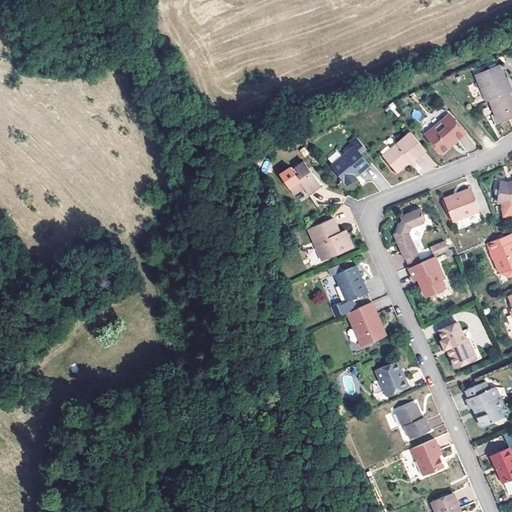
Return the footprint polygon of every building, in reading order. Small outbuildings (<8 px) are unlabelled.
[(478,75),(489,102),(492,101),(511,93),(506,80),(507,79),(501,65),(478,75)] [(464,74),(458,77),(460,83),(466,80),(464,74)] [(511,93),(492,101),(498,115),(501,124),(511,119),(511,93)] [(428,135),(442,153),(456,141),(457,143),(469,134),(452,114),(428,135)] [(429,150),(413,132),(385,156),(398,171),(401,168),(406,167),(408,162),(412,159),(414,162),(429,150)] [(367,148),(359,140),(353,145),(355,147),(333,165),(349,183),(357,177),(355,174),(358,172),(360,175),(372,165),(361,153),(367,148)] [(444,154),(457,143),(456,141),(442,153),(444,154)] [(292,167),(282,173),(286,179),(285,180),(290,188),(292,187),(296,193),(306,187),(310,194),(322,186),(306,161),(293,169),(292,167)] [(509,184),(502,182),(499,203),(503,203),(504,217),(511,216),(511,184),(510,185),(509,184)] [(446,202),(454,222),(480,211),(471,189),(461,193),(462,195),(446,202)] [(462,195),(461,193),(445,199),(446,202),(462,195)] [(398,231),(393,233),(404,258),(417,253),(412,242),(408,232),(410,229),(419,225),(423,224),(425,220),(421,209),(400,217),(403,223),(398,231)] [(484,220),(480,211),(454,222),(457,231),(484,220)] [(344,238),(341,232),(335,217),(318,225),(329,251),(339,247),(341,253),(354,247),(350,236),(344,238)] [(421,231),(419,225),(410,229),(408,232),(412,242),(418,240),(421,231)] [(347,230),(341,232),(344,238),(350,236),(347,230)] [(500,270),(501,270),(506,268),(510,277),(511,275),(511,233),(505,236),(489,242),(492,251),(491,252),(495,260),(496,260),(500,270)] [(418,240),(412,242),(417,253),(422,251),(418,240)] [(436,256),(450,250),(446,240),(432,246),(436,256)] [(318,263),(317,250),(311,250),(311,245),(306,245),(308,264),(318,263)] [(332,257),(341,253),(339,247),(329,251),(332,257)] [(436,256),(410,267),(415,280),(418,279),(425,293),(430,295),(446,287),(443,279),(445,278),(436,256)] [(369,292),(361,274),(358,276),(354,267),(344,271),(347,280),(343,282),(351,300),(369,292)] [(502,273),(510,277),(506,268),(501,270),(502,273)] [(370,303),(348,313),(362,345),(383,336),(377,321),(380,319),(377,311),(373,312),(370,303)] [(466,340),(462,332),(458,323),(440,331),(444,340),(442,341),(446,349),(448,349),(455,367),(476,358),(468,339),(466,340)] [(469,329),(462,332),(466,340),(468,339),(476,358),(477,360),(482,358),(469,329)] [(398,361),(374,371),(386,397),(409,388),(398,361)] [(501,400),(497,397),(493,388),(490,389),(487,382),(466,391),(469,398),(467,399),(471,409),(475,407),(479,416),(477,417),(480,425),(484,426),(503,418),(505,414),(502,409),(503,406),(501,400)] [(420,417),(423,417),(416,401),(414,403),(420,417)] [(425,416),(423,417),(420,417),(414,403),(395,410),(402,426),(404,425),(410,438),(430,428),(425,416)] [(435,438),(411,448),(424,477),(444,468),(438,455),(436,449),(439,447),(435,438)] [(511,454),(509,449),(491,456),(503,483),(511,478),(511,454)] [(511,478),(503,483),(509,495),(511,493),(511,478)] [(461,511),(453,493),(432,503),(435,511),(461,511)]
